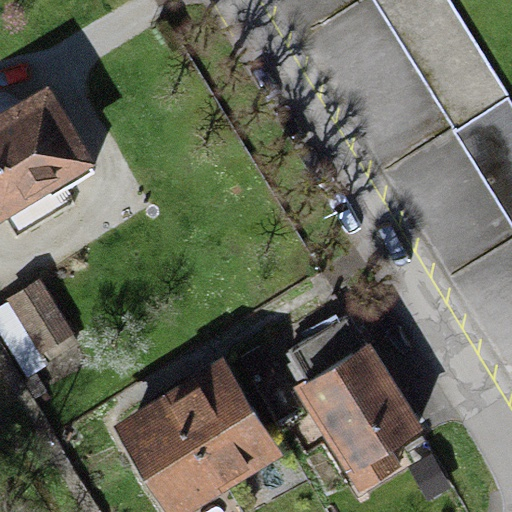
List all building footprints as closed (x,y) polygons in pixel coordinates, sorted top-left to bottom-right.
[(511,107),(444,0),(368,0),(511,228),(511,107)] [(48,86),(0,114),(0,220),(95,165),(48,86)] [(79,343),(39,280),(8,299),(48,362),(79,343)] [(306,384),(295,391),(358,492),(401,465),(391,449),(423,430),(369,342),(366,344),(348,315),(287,353),(306,384)] [(224,357),(113,425),(166,511),(190,511),(284,455),(224,357)] [(450,487),(430,453),(407,467),(426,501),(450,487)]
